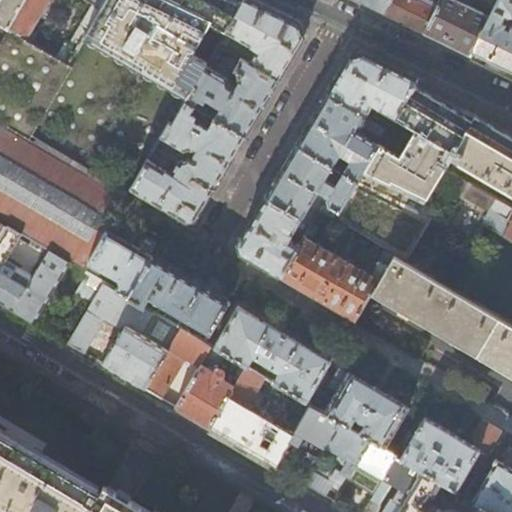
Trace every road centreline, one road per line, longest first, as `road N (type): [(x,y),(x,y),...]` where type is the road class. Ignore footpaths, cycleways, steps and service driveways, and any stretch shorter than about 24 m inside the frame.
road 1 (residential): [(0,319),(324,511)]
road 2 (residential): [(511,100),(295,0)]
